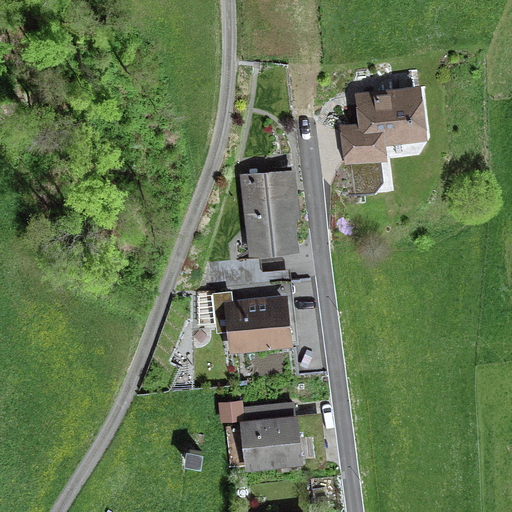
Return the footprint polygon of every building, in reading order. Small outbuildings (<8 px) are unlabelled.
[(363,127),(344,129),(352,194),(372,192),(380,181),(376,156),(378,155),(376,140),(413,136),(410,113),(416,112),(413,90),(360,97),(363,127)] [(243,178),(251,253),(292,248),(284,174),(243,178)] [(257,259),(207,265),(210,288),(259,283),(257,259)] [(229,326),(231,347),(285,341),(283,320),(292,319),(290,299),(270,300),(268,283),(260,284),(259,283),(210,288),(214,328),(229,326)] [(239,419),(237,401),(219,403),(221,421),(239,419)] [(245,464),(275,461),(275,462),(298,459),(296,441),(316,439),(314,416),(293,419),(291,404),(244,409),(245,424),(240,424),(245,464)] [(199,452),(186,450),(184,463),(197,465),(199,452)]
